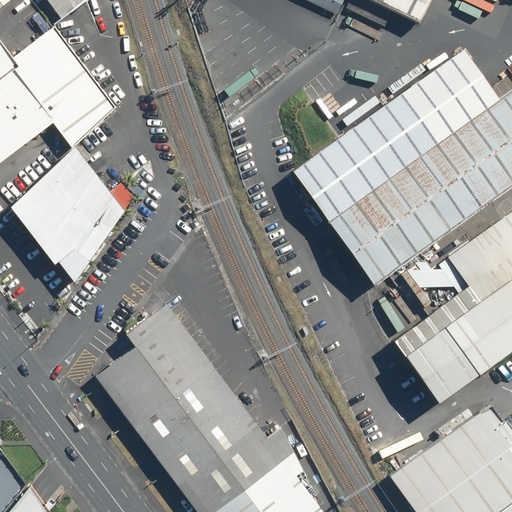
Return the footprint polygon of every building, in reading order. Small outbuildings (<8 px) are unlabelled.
[(45,0),(59,18),(83,0),(45,0)] [(54,26),(115,106),(118,109),(128,102),(85,0),(83,0),(59,18),(52,24),(54,26)] [(344,0),(302,0),(337,16),(344,0)] [(431,0),(377,0),(421,21),(431,0)] [(8,61),(54,122),(71,148),(115,106),(54,26),(8,61)] [(294,170),(331,222),(502,100),(464,49),(294,170)] [(0,163),(54,122),(8,61),(0,50),(0,163)] [(511,92),(502,100),(331,222),(375,284),(511,186),(511,92)] [(125,216),(73,152),(1,211),(54,275),(60,269),(71,291),(125,216)] [(511,351),(511,204),(436,259),(460,294),(395,340),(440,403),(511,351)] [(405,268),(396,274),(421,307),(429,301),(405,268)] [(314,511),(315,511),(162,304),(125,331),(137,347),(96,377),(195,511),(314,511)] [(511,511),(511,434),(491,404),(389,474),(416,511),(511,511)] [(7,511),(45,511),(28,487),(7,511)]
